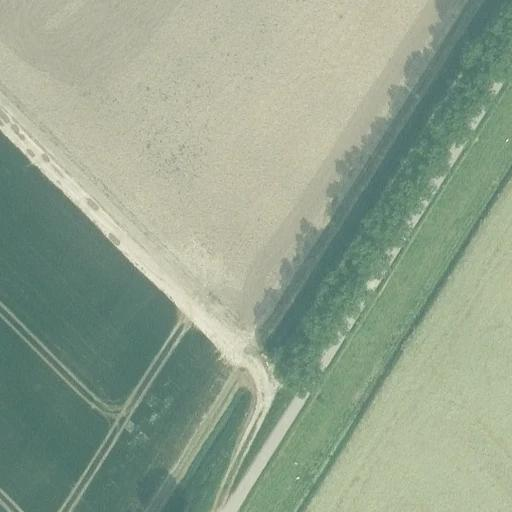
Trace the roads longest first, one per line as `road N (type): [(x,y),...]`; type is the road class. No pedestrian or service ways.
road 1 (unclassified): [(225,511),(511,59)]
road 2 (track): [(218,511),(260,413),(257,385),(0,123)]
